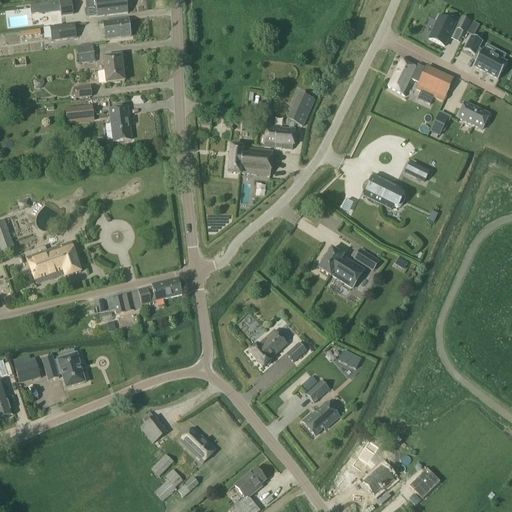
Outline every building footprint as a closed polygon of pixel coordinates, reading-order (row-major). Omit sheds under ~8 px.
[(71,0),(67,0),(59,1),(59,2),(61,11),(61,13),(73,11),(71,0)] [(97,18),(128,14),(126,0),(92,0),(85,1),(86,9),(85,11),(85,16),(87,18),(88,18),(97,17),(97,18)] [(59,2),(49,3),(39,4),(40,13),(61,11),(59,2)] [(17,14),(17,26),(33,25),(32,13),(17,14)] [(439,17),(427,40),(445,49),(456,25),(439,17)] [(461,18),(455,30),(465,34),(471,22),(461,18)] [(129,20),(104,23),(106,40),(131,37),(129,20)] [(67,37),(66,26),(50,28),(52,39),(67,37)] [(506,63),(506,64),(502,61),(505,56),(498,52),(495,58),(483,51),(482,50),(481,52),(478,50),(482,43),(482,42),(471,36),(471,37),(464,50),(464,51),(474,56),(475,56),(475,55),(478,57),(473,68),(474,68),(497,80),(498,81),(507,64),(506,63)] [(93,45),(77,47),(79,65),(95,63),(93,45)] [(103,59),(105,72),(123,70),(122,57),(103,59)] [(444,103),(454,81),(417,65),(416,69),(401,61),(388,88),(405,98),(413,81),(419,84),(416,90),(444,103)] [(123,70),(105,72),(99,73),(100,83),(102,84),(106,83),(106,84),(124,82),(123,70)] [(90,88),(75,89),(76,99),(91,97),(90,88)] [(282,128),(267,127),(264,148),(292,151),(295,130),(292,129),(295,124),(302,128),(314,101),(301,96),(290,122),(291,123),(288,130),(281,129),(282,129),(282,128)] [(482,131),(489,116),(465,104),(458,119),(482,131)] [(64,123),(93,122),(92,107),(64,108),(64,123)] [(110,110),(113,143),(131,140),(127,108),(110,110)] [(448,119),(439,114),(430,133),(439,137),(448,119)] [(232,147),(229,174),(240,175),(240,174),(270,177),(273,153),(243,150),(243,148),(232,147)] [(421,168),(416,179),(424,183),(430,172),(421,168)] [(402,190),(390,184),(389,183),(389,182),(387,182),(386,182),(385,182),(374,176),(371,183),(369,183),(368,184),(367,184),(367,185),(366,186),(366,187),(366,188),(366,189),(367,190),(364,197),(375,202),(375,203),(376,204),(377,205),(379,205),(380,205),(391,211),(402,190)] [(0,222),(0,256),(15,251),(4,221),(0,222)] [(38,255),(27,259),(37,285),(66,275),(67,278),(82,272),(72,243),(47,252),(45,247),(36,250),(38,255)] [(331,277),(352,290),(364,271),(343,258),(343,257),(332,250),(326,258),(326,257),(324,262),(319,270),(331,277)] [(372,258),(366,267),(373,272),(379,263),(372,258)] [(408,264),(398,259),(394,265),(404,271),(408,264)] [(138,291),(139,292),(142,307),(151,304),(151,303),(182,296),(178,280),(152,286),(153,288),(138,291)] [(131,296),(114,300),(117,316),(135,312),(131,296)] [(114,322),(107,323),(109,333),(116,332),(114,322)] [(257,345),(248,353),(262,369),(267,365),(268,366),(271,364),(270,362),(271,361),(270,360),(272,359),(271,358),(274,355),(275,356),(287,345),(275,332),(258,346),(257,345)] [(294,348),(301,356),(302,356),(306,352),(299,344),(294,348)] [(338,362),(356,371),(361,360),(343,351),(338,362)] [(54,358),(43,361),(49,382),(60,379),(59,377),(63,375),(67,389),(86,384),(78,355),(75,356),(74,352),(60,356),(61,360),(55,362),(54,358)] [(30,357),(14,362),(21,385),(42,379),(36,359),(31,361),(30,357)] [(0,419),(12,416),(4,391),(1,382),(0,379),(7,377),(3,366),(0,366),(0,419)] [(311,388),(306,382),(302,386),(307,392),(311,388)] [(329,391),(321,382),(306,395),(314,404),(329,391)] [(311,415),(302,423),(315,437),(323,430),(325,431),(340,418),(327,403),(313,416),(311,415)] [(153,444),(167,432),(152,416),(138,428),(153,444)] [(193,428),(180,442),(203,464),(216,451),(193,428)] [(365,490),(368,493),(369,493),(373,498),(382,490),(384,492),(395,482),(382,467),(379,470),(370,460),(374,455),(365,448),(358,458),(368,464),(375,473),(362,484),(366,489),(365,490)] [(166,456),(152,470),(160,478),(173,463),(166,456)] [(245,498),(229,511),(260,511),(247,496),(265,481),(256,470),(235,487),(245,498)] [(199,485),(194,479),(178,492),(183,498),(199,485)] [(169,481),(155,493),(163,502),(176,490),(169,481)]
